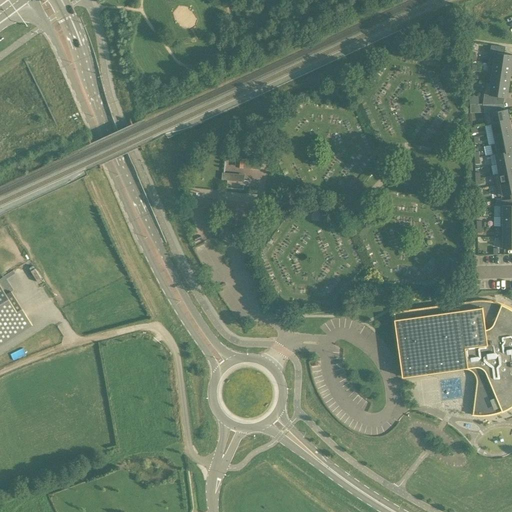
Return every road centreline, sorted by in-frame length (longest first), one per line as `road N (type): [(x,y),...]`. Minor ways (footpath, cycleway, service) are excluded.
road 1 (secondary): [(33,0),(141,241),(218,373)]
road 2 (secondary): [(233,361),(205,330),(167,262),(60,0)]
road 3 (secondary): [(402,511),(326,462),(277,412)]
road 4 (secondary): [(263,424),(385,511)]
